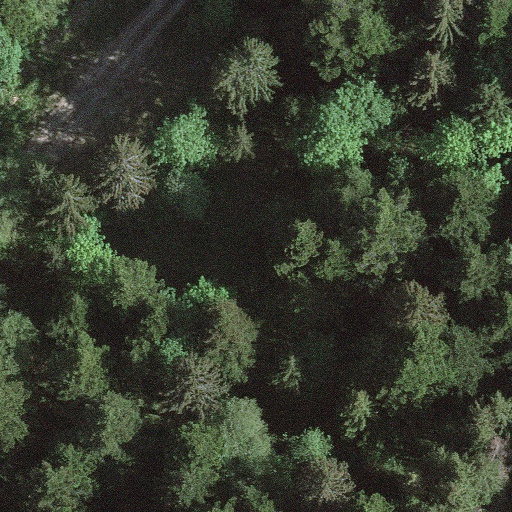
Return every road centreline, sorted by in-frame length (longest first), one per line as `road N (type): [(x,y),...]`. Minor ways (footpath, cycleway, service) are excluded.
road 1 (track): [(163,68),(0,259)]
road 2 (track): [(163,68),(0,132)]
